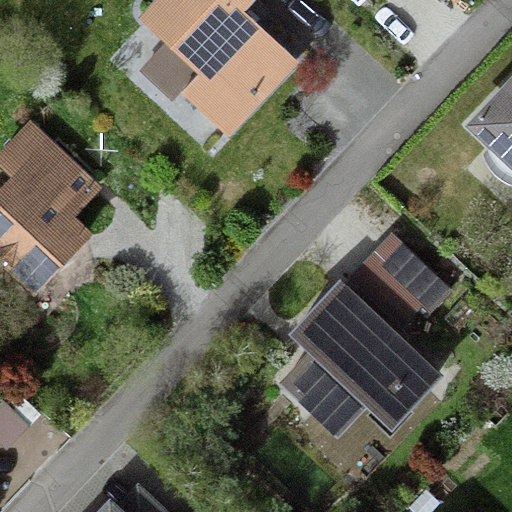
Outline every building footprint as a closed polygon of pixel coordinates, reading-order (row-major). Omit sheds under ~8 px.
[(227,128),(289,63),(235,11),(245,0),(164,0),(147,18),(201,69),(184,88),(227,128)] [(511,157),(511,89),(478,125),(511,157)] [(71,258),(67,255),(85,236),(67,219),(95,189),(29,127),(0,157),(0,162),(16,177),(0,193),(0,254),(35,288),(53,269),(57,273),(71,258)] [(350,278),(391,316),(411,295),(428,312),(450,289),(392,234),(350,278)] [(407,407),(437,376),(340,285),(294,333),(314,352),(285,382),(338,432),(367,402),(373,408),(390,391),(407,407)] [(0,412),(20,422),(30,400),(0,386),(0,412)]
